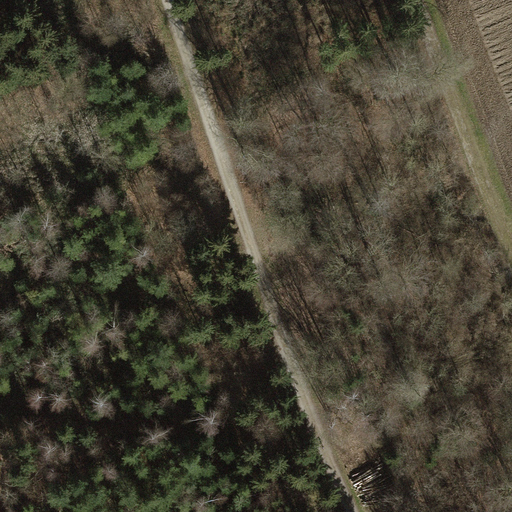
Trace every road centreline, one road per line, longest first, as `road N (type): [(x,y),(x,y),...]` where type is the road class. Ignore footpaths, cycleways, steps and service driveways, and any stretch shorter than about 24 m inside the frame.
road 1 (track): [(353,511),(269,302),(170,0)]
road 2 (track): [(511,263),(413,0)]
